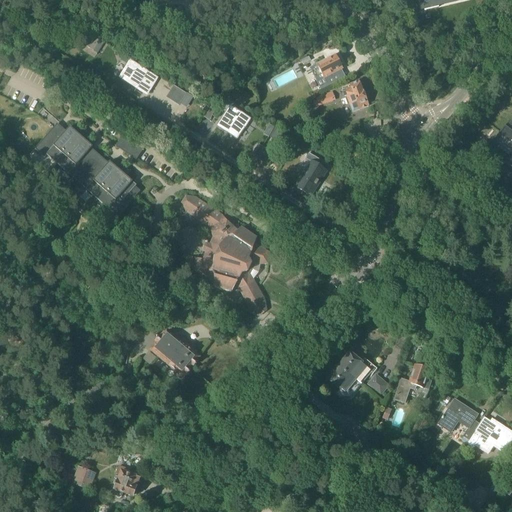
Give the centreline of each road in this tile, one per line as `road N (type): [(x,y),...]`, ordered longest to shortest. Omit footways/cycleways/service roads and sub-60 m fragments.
road 1 (track): [(371,248),(80,62)]
road 2 (tertiary): [(185,511),(219,442),(347,280)]
road 3 (unclassified): [(511,388),(347,280)]
road 4 (tertiary): [(347,280),(378,237),(419,130)]
road 5 (tertiary): [(419,130),(369,35),(330,0)]
